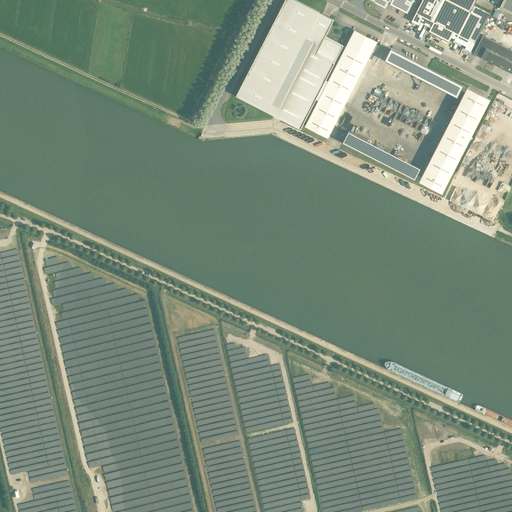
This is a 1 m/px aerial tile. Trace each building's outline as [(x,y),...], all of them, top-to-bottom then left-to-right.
[(372,60),(379,46),(353,32),(346,47),(325,36),(334,19),(296,0),(285,0),(236,95),(301,128),(303,125),(328,138),(369,58),(372,60)] [(385,6),(387,1),(407,11),(412,0),(373,0),(385,6)] [(415,15),(412,21),(418,25),(422,17),(435,23),(430,31),(449,40),(453,32),(468,40),(467,42),(468,42),(469,42),(468,42),(481,17),(470,12),(475,0),(422,0),(415,15),(415,14),(414,15),(415,15)] [(511,0),(503,0),(500,8),(511,13),(511,0)] [(508,71),(509,71),(511,66),(511,49),(483,35),(474,53),(503,68),(508,71)] [(489,100),(467,88),(419,181),(441,193),(489,100)] [(388,115),(409,125),(415,113),(411,111),(412,109),(403,105),(401,110),(398,108),(399,106),(395,103),(396,101),(385,96),(376,116),(386,120),(388,115)] [(336,144),(410,176),(415,164),(341,132),(336,144)]
